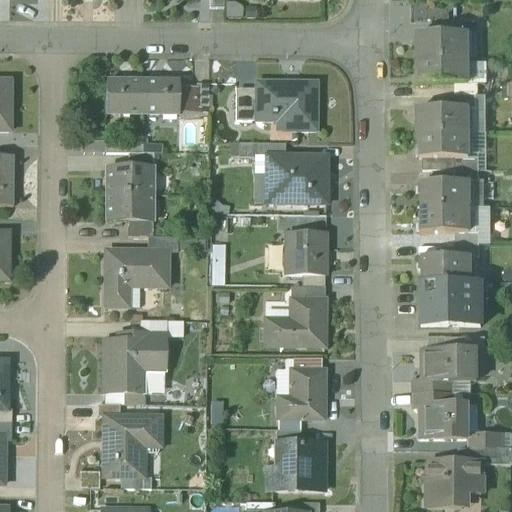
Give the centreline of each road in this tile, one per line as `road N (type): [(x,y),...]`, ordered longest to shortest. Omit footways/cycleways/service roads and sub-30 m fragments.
road 1 (residential): [(375,511),(370,40)]
road 2 (residential): [(56,40),(370,40)]
road 3 (residential): [(56,40),(50,326)]
road 4 (residential): [(50,326),(51,511)]
